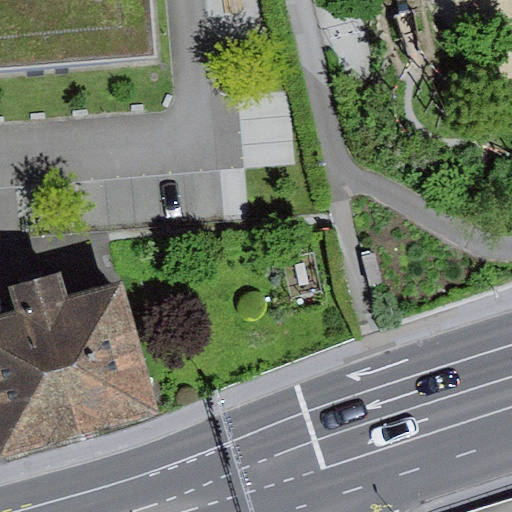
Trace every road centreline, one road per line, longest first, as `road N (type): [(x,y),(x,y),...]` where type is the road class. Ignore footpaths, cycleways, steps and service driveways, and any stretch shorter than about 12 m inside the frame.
road 1 (primary): [(234,477),(511,388)]
road 2 (primary): [(115,511),(234,477)]
